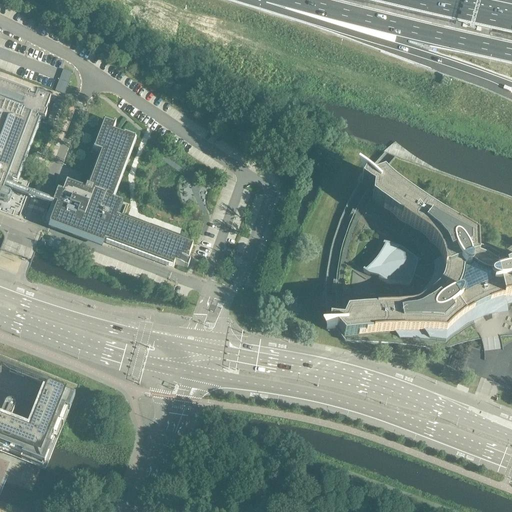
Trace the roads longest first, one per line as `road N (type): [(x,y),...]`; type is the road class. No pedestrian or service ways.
road 1 (primary): [(194,373),(348,403),(511,463)]
road 2 (primary): [(511,437),(337,373),(206,351)]
road 3 (motorway): [(275,0),(405,57),(511,90)]
road 4 (motorway): [(289,0),(511,61)]
road 5 (primary): [(186,347),(0,294)]
road 6 (motorway): [(328,0),(511,28)]
road 7 (primary): [(0,314),(176,369)]
road 8 (tertiary): [(176,369),(124,511)]
road 9 (tertiary): [(141,511),(194,373)]
